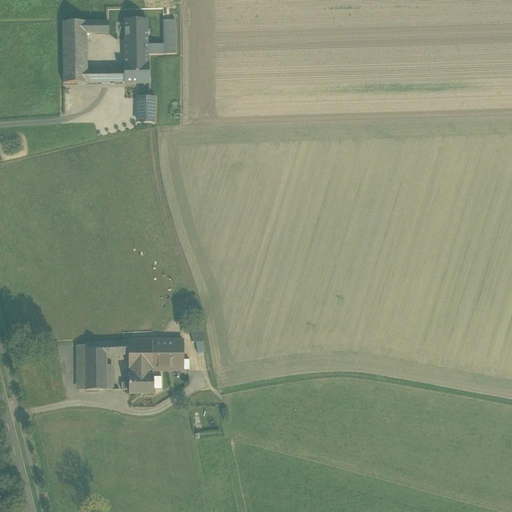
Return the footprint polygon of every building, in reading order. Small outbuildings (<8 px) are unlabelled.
[(156,22),(116,23),(116,36),(125,35),(125,42),(125,52),(133,52),(133,56),(148,56),(156,56),(156,22)] [(164,22),(156,22),(156,56),(165,56),(164,22)] [(176,22),(164,22),(165,56),(177,56),(176,22)] [(86,23),(62,23),(63,85),(88,84),(87,73),(87,36),(86,23)] [(116,23),(86,23),(87,36),(116,36),(116,23)] [(148,56),(133,56),(133,52),(125,52),(125,65),(124,65),(124,73),(124,84),(148,83),(148,65),(147,65),(148,56)] [(124,73),(87,73),(88,84),(124,84),(124,73)] [(154,100),(138,100),(138,124),(153,124),(154,100)] [(190,298),(173,301),(175,310),(192,307),(190,298)] [(202,326),(191,327),(193,342),(195,342),(205,341),(202,326)] [(153,370),(152,342),(152,341),(128,342),(128,354),(129,376),(153,376),(153,370)] [(207,352),(205,341),(195,342),(198,354),(207,352)] [(114,342),(106,343),(106,355),(115,355),(114,342)] [(128,342),(114,342),(115,355),(128,354),(128,342)] [(152,342),(153,370),(183,370),(183,361),(183,342),(152,342)] [(106,343),(85,344),(85,346),(85,390),(106,390),(106,377),(106,369),(106,355),(106,343)] [(129,376),(128,376),(128,383),(129,390),(129,394),(153,394),(153,390),(153,378),(153,376),(129,376)]
